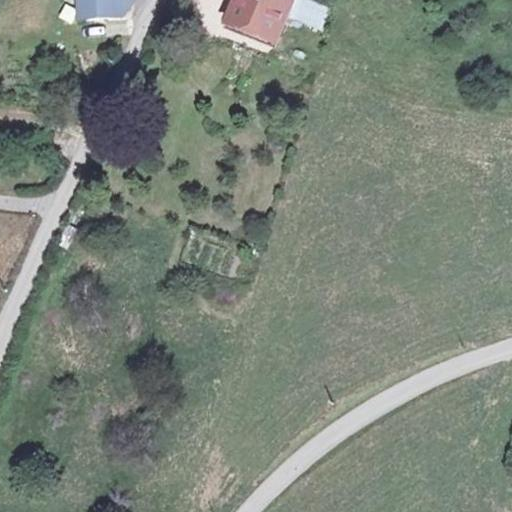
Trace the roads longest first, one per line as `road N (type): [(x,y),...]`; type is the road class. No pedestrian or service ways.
road 1 (unclassified): [(150,0),(0,344)]
road 2 (unclassified): [(248,511),(361,413),(511,349)]
